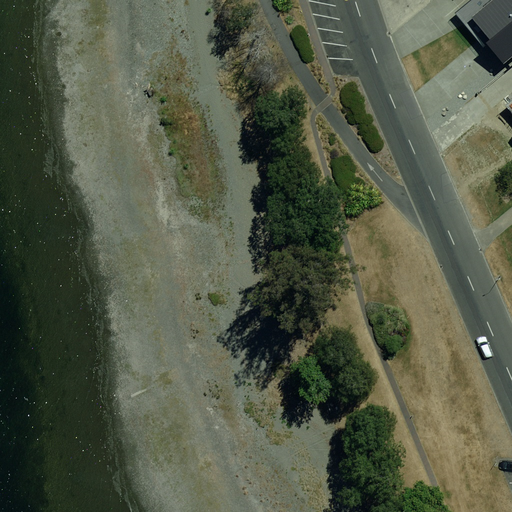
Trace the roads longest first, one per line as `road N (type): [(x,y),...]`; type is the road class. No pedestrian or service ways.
road 1 (unclassified): [(448,231),(382,181),(323,104),(265,0)]
road 2 (residential): [(355,0),(448,231)]
road 3 (residential): [(448,231),(511,379)]
